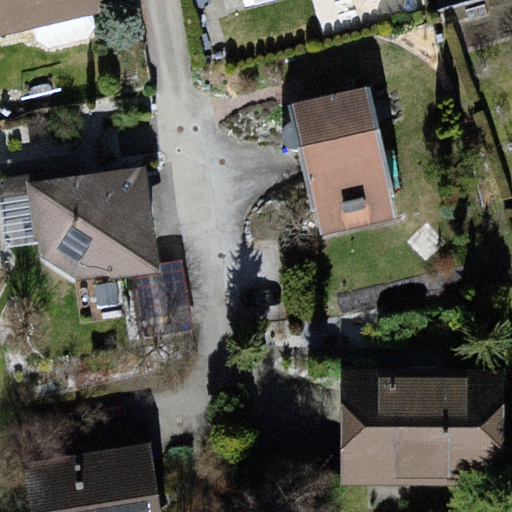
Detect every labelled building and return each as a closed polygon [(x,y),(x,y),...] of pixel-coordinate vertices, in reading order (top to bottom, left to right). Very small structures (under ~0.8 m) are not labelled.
[(91,0),(0,0),(0,34),(95,12),(91,0)] [(367,91),(265,109),(312,255),(398,233),(367,91)] [(127,172),(6,182),(16,252),(69,294),(139,278),(127,172)] [(484,378),(323,373),(328,483),(425,490),(432,462),(483,461),(484,378)] [(136,511),(130,451),(2,468),(12,511),(136,511)]
